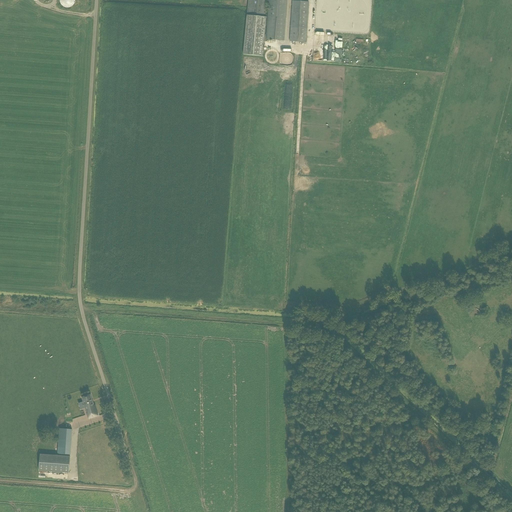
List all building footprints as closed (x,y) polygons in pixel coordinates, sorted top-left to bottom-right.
[(248,0),(247,14),(265,16),(266,1),(269,1),(266,40),(284,41),(287,0),(248,0)] [(309,2),(292,1),(290,42),(306,43),(309,2)] [(263,57),(267,17),(246,15),(243,54),(263,57)] [(90,394),(82,397),(83,402),(85,408),(88,418),(98,415),(95,405),(94,405),(90,394)] [(71,451),(72,430),(59,429),(57,450),(58,450),(57,454),(70,455),(71,451)] [(40,454),(39,470),(69,473),(70,456),(40,454)]
